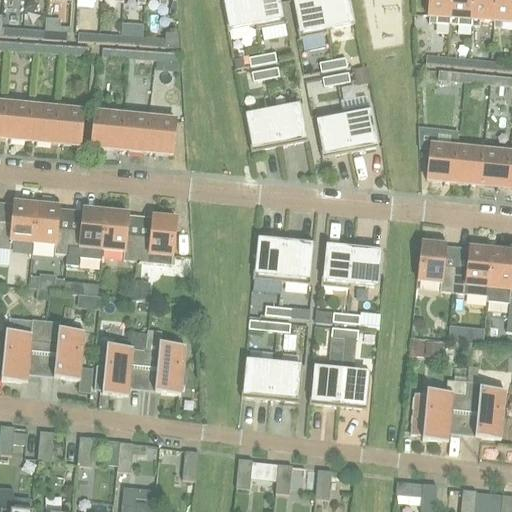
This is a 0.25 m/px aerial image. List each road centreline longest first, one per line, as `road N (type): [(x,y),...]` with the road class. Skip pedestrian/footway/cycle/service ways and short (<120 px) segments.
road 1 (residential): [(511,477),(0,405)]
road 2 (residential): [(511,222),(0,171)]
